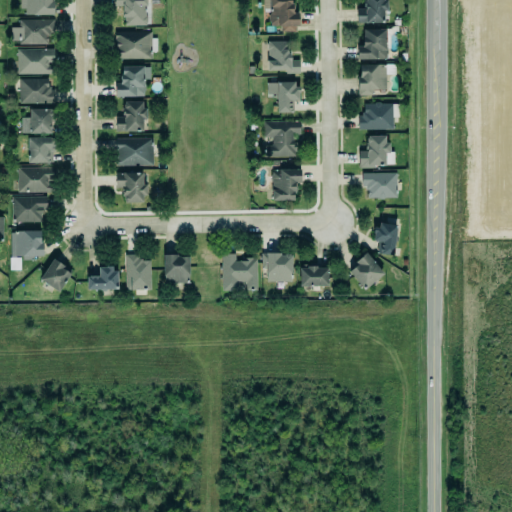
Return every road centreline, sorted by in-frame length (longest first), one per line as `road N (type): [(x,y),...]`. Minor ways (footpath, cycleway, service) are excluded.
road 1 (secondary): [(434,511),(432,0)]
road 2 (residential): [(83,224),(331,223)]
road 3 (residential): [(83,224),(83,0)]
road 4 (residential): [(331,223),(328,0)]
